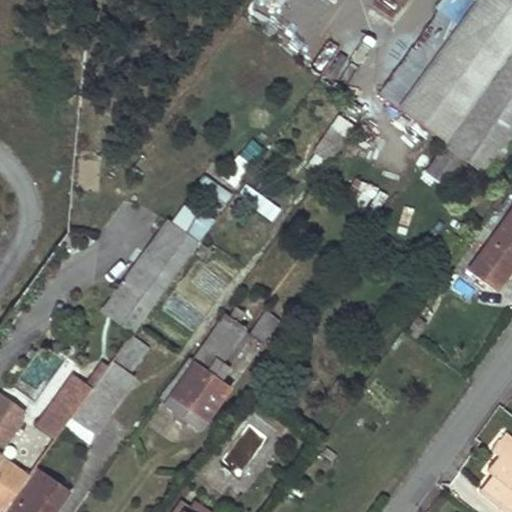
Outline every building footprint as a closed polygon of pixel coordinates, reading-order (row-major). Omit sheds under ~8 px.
[(470,61),(494,78),(511,52),(511,6),(511,7),(506,15),(503,13),(470,61)] [(511,52),(494,78),(428,169),(448,184),(467,158),(488,173),(511,140),(511,52)] [(365,113),(349,101),(333,126),(330,126),(313,151),(317,153),(307,168),(320,177),(365,113)] [(373,212),(385,194),(366,182),(354,200),(373,212)] [(243,185),(236,199),(274,218),(281,204),(243,185)] [(511,211),(469,271),(496,291),(506,277),(502,274),(511,260),(511,211)] [(102,308),(133,331),(199,242),(167,220),(102,308)] [(511,260),(502,274),(506,277),(511,268),(511,260)] [(249,333),(251,334),(262,343),(279,320),(266,310),(250,331),(249,333)] [(190,357),(160,398),(178,410),(175,414),(186,422),(188,418),(200,426),(230,384),(220,377),(226,368),(220,364),(246,328),(226,313),(192,360),(190,357)] [(416,316),(405,331),(415,338),(426,324),(416,316)] [(250,331),(246,328),(220,364),(226,368),(251,334),(249,333),(250,331)] [(62,391),(80,404),(81,403),(112,360),(114,358),(79,333),(53,368),(70,380),(62,391)] [(112,360),(129,373),(141,355),(125,343),(114,358),(112,360)] [(80,404),(71,416),(93,432),(135,377),(129,373),(112,360),(81,403),(80,404)] [(0,511),(28,475),(0,455),(0,450),(13,432),(0,422),(0,511)] [(493,474),(479,491),(500,507),(504,503),(511,509),(511,440),(505,436),(493,452),(497,456),(487,470),(493,474)] [(0,511),(52,511),(66,492),(34,467),(28,475),(0,511)] [(324,511),(305,497),(294,511),(324,511)] [(189,511),(216,511),(198,500),(189,511)] [(511,511),(511,509),(504,503),(500,507),(506,511),(511,511)]
